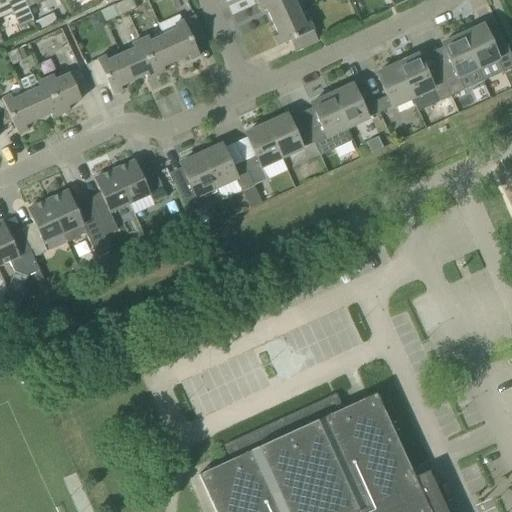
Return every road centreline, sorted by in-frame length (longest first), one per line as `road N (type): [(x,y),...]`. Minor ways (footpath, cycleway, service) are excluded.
road 1 (unclassified): [(511,461),(394,195)]
road 2 (residential): [(0,179),(107,130),(168,125),(246,89)]
road 3 (residential): [(246,89),(444,0)]
road 4 (unclassified): [(457,169),(511,293)]
